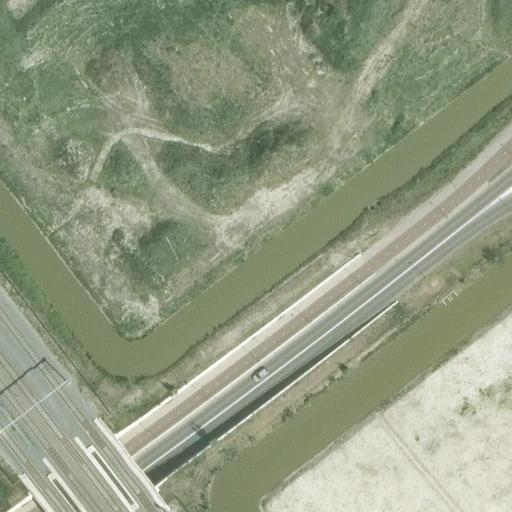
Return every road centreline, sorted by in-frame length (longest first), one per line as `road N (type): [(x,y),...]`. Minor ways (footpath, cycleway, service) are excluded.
road 1 (residential): [(502,0),(139,284),(0,107)]
road 2 (tertiary): [(83,511),(502,196)]
